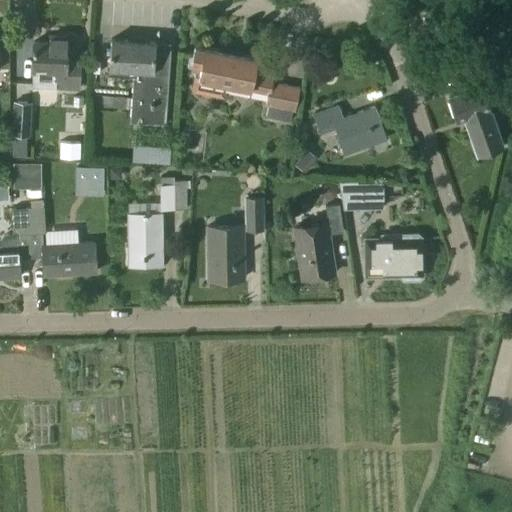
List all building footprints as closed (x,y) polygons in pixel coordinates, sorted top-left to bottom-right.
[(33,42),(32,70),(33,73),(32,87),(33,87),(33,83),(56,84),(56,88),(78,89),(80,65),(66,64),(67,37),(50,36),(50,42),(33,42)] [(111,39),(109,69),(109,75),(133,76),(130,123),(165,125),(170,44),(111,39)] [(202,66),(199,76),(195,75),(191,91),(224,98),(227,85),(269,94),(267,104),(268,105),(266,117),(290,122),(292,110),(294,110),(299,87),(271,82),(272,76),(254,73),(257,59),(206,48),(205,50),(194,48),(191,64),(202,66)] [(504,85),(504,67),(471,67),(470,85),(504,85)] [(477,156),(502,147),(481,86),(448,98),(456,121),(464,118),(477,156)] [(14,102),(12,135),(28,136),(30,103),(14,102)] [(316,115),(320,128),(322,134),(337,128),(345,153),(386,139),(375,108),(343,119),(339,107),(316,115)] [(170,163),(171,147),(143,145),(142,161),(170,163)] [(13,187),(41,187),(40,162),(13,162),(13,187)] [(187,209),(187,180),(174,180),(174,177),(159,176),(159,184),(160,184),(160,209),(187,209)] [(358,181),(339,181),(343,209),(384,208),(383,182),(358,183),(358,181)] [(244,197),(245,230),(265,230),(264,197),(244,197)] [(325,206),(328,222),(293,227),(301,278),(336,272),(330,233),(344,231),(339,204),(325,206)] [(29,233),(45,232),(44,206),(27,207),(29,233)] [(16,233),(29,233),(27,207),(11,208),(13,235),(5,235),(0,240),(1,247),(0,246),(0,276),(19,276),(17,239),(16,233)] [(128,264),(162,264),(161,213),(128,213),(128,264)] [(209,280),(244,279),(243,226),(207,227),(209,280)] [(422,276),(422,237),(418,234),(385,234),(385,238),(366,238),(366,276),(401,276),(405,280),(417,280),(422,276)] [(94,241),(50,244),(42,244),(43,275),(96,272),(94,241)]
